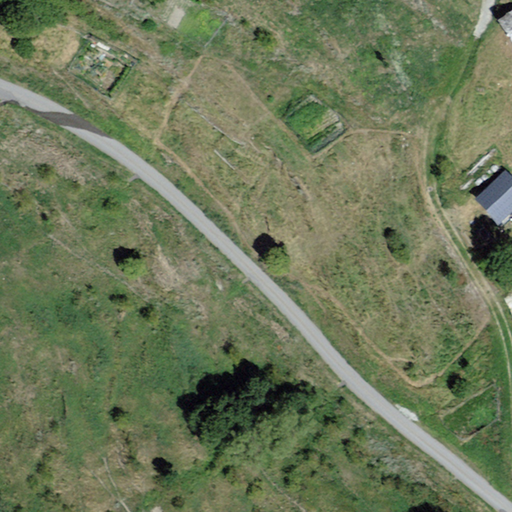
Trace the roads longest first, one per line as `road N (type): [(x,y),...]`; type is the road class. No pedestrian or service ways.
road 1 (unclassified): [(0,88),(99,138),(157,180),(373,400),(509,511)]
road 2 (track): [(484,0),(427,153),(437,209),(507,345),(511,379)]
